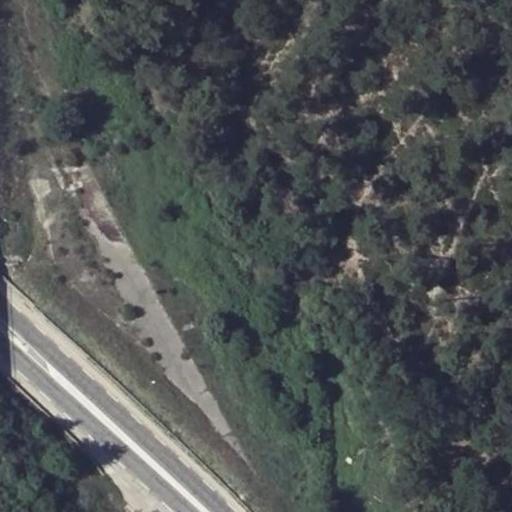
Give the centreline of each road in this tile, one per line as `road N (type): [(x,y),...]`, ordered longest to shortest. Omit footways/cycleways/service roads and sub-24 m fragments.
road 1 (secondary): [(222,511),(0,303)]
road 2 (secondary): [(0,342),(184,511)]
